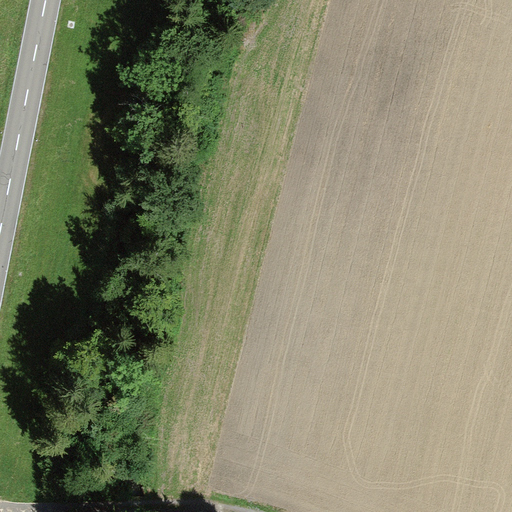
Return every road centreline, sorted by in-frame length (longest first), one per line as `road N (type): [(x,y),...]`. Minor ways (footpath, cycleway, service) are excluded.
road 1 (tertiary): [(0,228),(45,0)]
road 2 (track): [(0,508),(214,511)]
